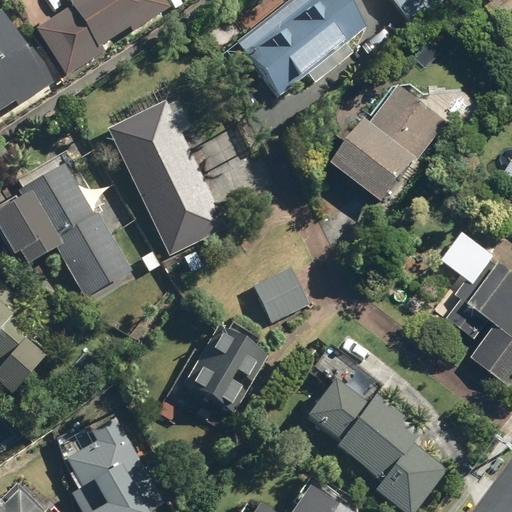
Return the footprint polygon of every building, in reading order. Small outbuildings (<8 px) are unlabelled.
[(56,0),(63,8),(34,28),(71,79),(176,4),(172,0),(56,0)] [(296,0),(242,44),(284,97),(372,27),(350,0),(296,0)] [(396,0),(412,20),(439,0),(396,0)] [(0,12),(0,115),(20,103),(22,107),(30,102),(50,89),(58,83),(50,64),(5,9),(0,12)] [(453,126),(406,87),(340,170),(387,207),(453,126)] [(109,128),(171,255),(230,226),(169,99),(109,128)] [(0,232),(21,270),(55,251),(86,303),(132,276),(66,164),(20,192),(23,198),(0,211),(0,232)] [(254,288),(272,322),(311,302),(293,268),(254,288)] [(471,287),(459,305),(440,331),(470,355),(477,359),(511,386),(511,279),(501,272),(485,296),(471,287)] [(41,325),(0,283),(0,388),(5,395),(43,359),(25,342),(41,325)] [(223,326),(186,386),(235,416),(272,356),(223,326)] [(452,469),(416,441),(421,434),(377,398),(371,406),(340,383),(309,422),(339,445),(336,449),(380,485),(384,480),(421,508),(452,469)] [(173,511),(122,428),(60,465),(87,511),(173,511)] [(0,496),(0,511),(42,511),(15,482),(0,496)] [(332,511),(306,493),(292,511),(261,511),(256,508),(252,511),(332,511)]
